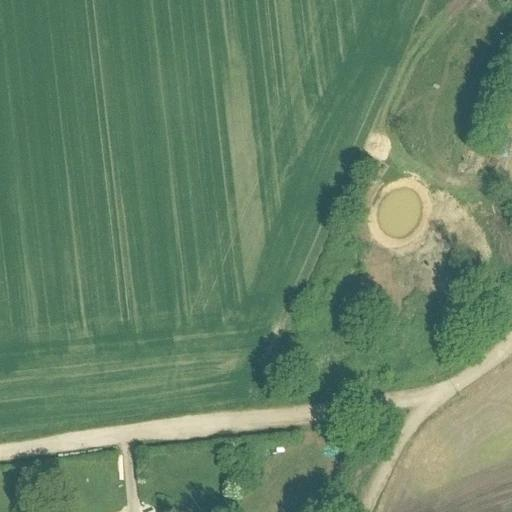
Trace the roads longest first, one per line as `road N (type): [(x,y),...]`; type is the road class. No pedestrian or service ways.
road 1 (track): [(0,454),(408,399)]
road 2 (track): [(408,399),(457,386),(511,333)]
road 3 (track): [(408,399),(360,511)]
